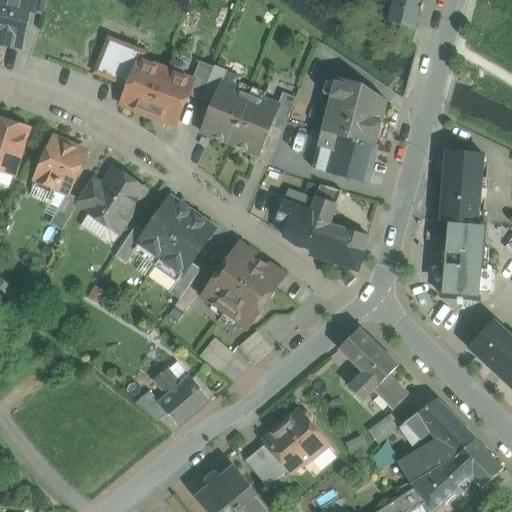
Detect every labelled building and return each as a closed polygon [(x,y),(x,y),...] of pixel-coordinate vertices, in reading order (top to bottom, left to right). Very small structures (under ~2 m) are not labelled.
[(0,0),(0,44),(22,49),(29,13),(32,0),(0,0)] [(43,16),(47,0),(32,0),(29,13),(43,16)] [(393,24),(418,29),(424,0),(392,0),(387,23),(393,24)] [(415,42),(418,29),(393,24),(390,37),(415,42)] [(128,48),(115,81),(129,86),(139,60),(141,61),(144,54),(128,48)] [(141,61),(139,60),(129,86),(122,104),(125,106),(126,108),(133,111),(136,110),(149,115),(166,71),(141,61)] [(200,62),(192,81),(193,82),(188,96),(201,102),(202,99),(214,68),(200,62)] [(214,68),(202,99),(214,104),(222,85),(223,85),(228,72),(215,66),(214,68)] [(166,71),(149,115),(162,120),(163,123),(170,126),(172,125),(175,126),(188,96),(193,82),(192,81),(166,71)] [(323,132),(376,147),(379,137),(383,138),(386,126),(382,125),(388,103),(364,86),(336,79),(323,132)] [(223,85),(222,85),(214,104),(211,114),(209,113),(204,125),(206,126),(202,134),(230,145),(250,96),(223,85)] [(282,93),(277,107),(278,107),(270,127),(283,132),(296,99),(282,93)] [(250,96),(230,145),(258,157),(261,148),(263,149),(268,137),(266,136),(270,127),(278,107),(277,107),(250,96)] [(28,129),(0,120),(0,170),(1,171),(3,165),(6,163),(16,166),(28,129)] [(298,140),(313,144),(317,129),(302,125),(298,140)] [(314,169),(367,183),(376,147),(323,132),(314,169)] [(75,148),(56,140),(54,139),(36,179),(37,180),(55,188),(56,189),(57,186),(70,192),(74,182),(75,182),(78,175),(78,174),(87,154),(75,148)] [(277,161),(289,165),(293,153),(281,149),(277,161)] [(444,187),(481,189),(484,154),(447,152),(444,187)] [(289,165),(277,161),(274,172),(296,178),(299,167),(289,165)] [(6,163),(3,165),(1,171),(0,174),(0,183),(10,187),(16,166),(6,163)] [(311,171),(299,167),(296,178),(308,182),(311,171)] [(110,178),(116,182),(121,175),(116,171),(110,178)] [(121,175),(116,182),(110,178),(104,188),(89,211),(88,212),(112,228),(121,227),(130,213),(134,212),(137,208),(136,204),(145,191),(121,175)] [(278,181),(266,175),(258,196),(270,201),(278,181)] [(92,180),(79,200),(80,200),(78,203),(89,211),(104,188),(92,180)] [(317,197),(337,206),(342,192),(321,185),(317,197)] [(450,222),(478,225),(481,189),(444,187),(442,221),(450,222)] [(67,193),(50,225),(62,231),(78,203),(80,200),(79,200),(67,193)] [(325,242),(364,254),(369,237),(331,225),(337,206),(317,197),(311,213),(306,229),(327,235),(325,242)] [(146,234),(134,251),(135,252),(156,267),(193,215),(171,199),(146,234)] [(313,257),(359,271),(364,254),(325,242),(327,235),(306,229),(311,213),(284,203),(278,220),(285,223),(287,228),(284,236),(298,246),(314,251),(313,257)] [(193,215),(156,267),(178,282),(191,264),(215,230),(193,215)] [(443,298),(479,301),(486,225),(478,225),(450,222),(443,298)] [(136,227),(116,257),(127,264),(135,252),(134,251),(146,234),(136,227)] [(240,245),(222,270),(221,270),(221,271),(216,279),(210,280),(206,286),(207,292),(203,297),(248,329),(252,324),(257,323),(262,316),(261,311),(267,303),(267,302),(285,277),(270,266),(263,267),(263,268),(255,263),(256,262),(255,256),(240,245)] [(191,264),(178,282),(170,293),(180,300),(189,287),(201,270),(191,264)] [(342,282),(350,290),(357,282),(349,274),(341,273),(342,282)] [(180,300),(175,307),(185,313),(199,294),(189,287),(180,300)] [(511,338),(494,322),(469,348),(511,388),(511,338)] [(399,367),(359,329),(339,350),(363,373),(349,388),(364,402),(375,391),(389,376),(397,368),(399,367)] [(257,332),(239,347),(254,366),(272,351),(257,332)] [(215,339),(200,357),(218,372),(234,354),(215,339)] [(181,386),(168,370),(156,381),(169,396),(181,386)] [(409,395),(389,376),(375,391),(394,410),(409,395)] [(160,403),(160,404),(168,413),(180,428),(211,402),(190,378),(181,386),(169,396),(160,403)] [(151,392),(136,404),(158,422),(168,413),(160,404),(160,403),(151,392)] [(402,429),(401,429),(412,445),(430,432),(431,433),(451,414),(438,402),(402,429)] [(300,412),(292,419),(286,418),(272,429),(271,435),(264,441),(267,444),(289,470),(299,462),(301,465),(327,444),(310,423),(310,418),(307,414),(301,413),(300,412)] [(392,414),(369,431),(379,445),(401,429),(402,429),(392,414)] [(477,441),(451,414),(431,433),(439,441),(456,459),(457,460),(476,441),(477,441)] [(476,441),(457,460),(456,459),(455,460),(442,466),(440,467),(429,474),(415,483),(412,484),(415,488),(428,504),(434,511),(456,492),(460,497),(475,482),(483,489),(503,470),(476,441)] [(456,459),(439,441),(418,461),(418,462),(428,473),(437,464),(440,467),(442,466),(455,460),(456,459)] [(289,470),(267,444),(246,462),(267,488),(289,470)] [(327,444),(301,465),(312,478),(337,457),(327,444)] [(428,473),(418,462),(408,470),(407,471),(415,483),(429,474),(428,473)] [(266,511),(270,509),(234,466),(220,478),(217,476),(216,476),(208,482),(209,483),(211,486),(196,498),(208,511),(266,511)] [(407,469),(394,478),(405,495),(415,488),(412,484),(415,483),(407,471),(408,470),(407,469)] [(405,495),(379,511),(415,511),(428,504),(415,488),(405,495)]
